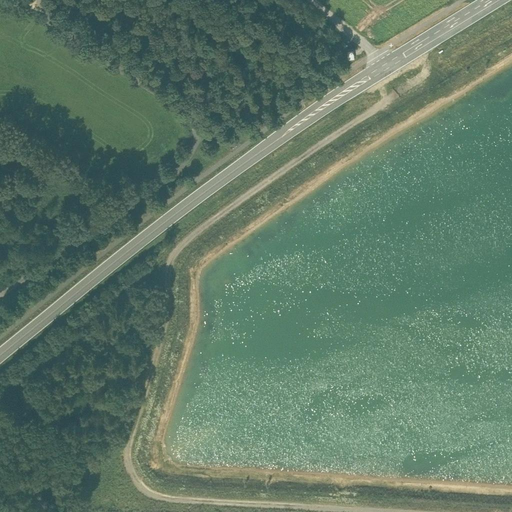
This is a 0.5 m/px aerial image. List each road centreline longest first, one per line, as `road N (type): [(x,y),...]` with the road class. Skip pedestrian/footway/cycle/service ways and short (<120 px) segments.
road 1 (track): [(367,511),(168,499),(141,488),(127,447),(176,251),(385,100),(394,91),(386,64)]
road 2 (unclassified): [(37,0),(32,13),(203,123),(175,172),(0,295)]
road 3 (secondary): [(0,353),(105,265),(386,64)]
road 4 (secondary): [(386,64),(492,0)]
